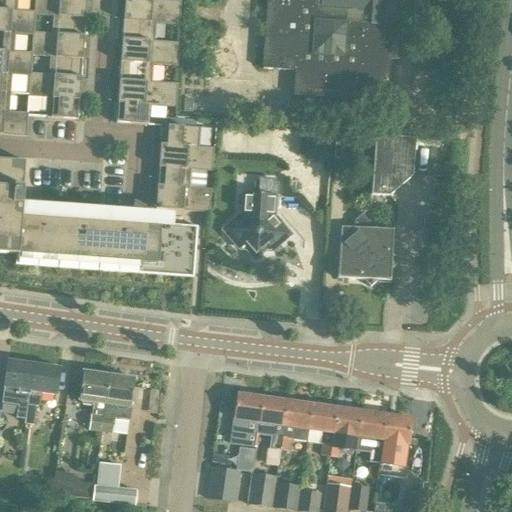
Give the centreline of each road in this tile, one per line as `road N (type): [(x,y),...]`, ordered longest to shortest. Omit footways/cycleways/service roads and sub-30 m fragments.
road 1 (unclassified): [(353,361),(0,314)]
road 2 (tertiary): [(505,141),(496,202),(496,332)]
road 3 (residential): [(98,134),(107,0)]
